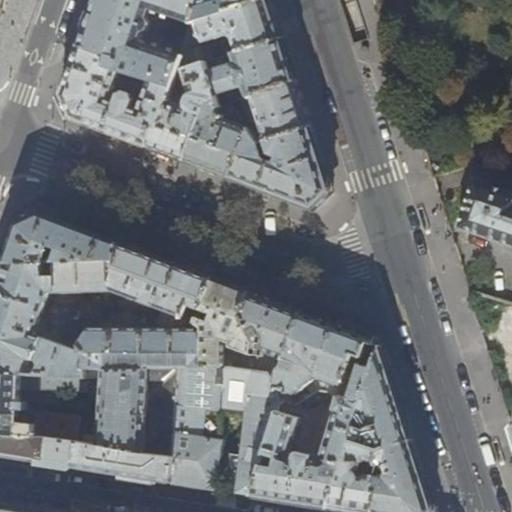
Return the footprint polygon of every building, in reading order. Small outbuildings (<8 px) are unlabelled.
[(193,23),(194,22),(200,0),(199,0),(96,0),(95,5),(83,40),(81,45),(111,57),(108,67),(124,71),(133,74),(142,76),(152,79),(174,85),(176,78),(178,72),(184,54),(143,41),(145,33),(148,33),(150,32),(152,30),(153,29),(154,27),(154,24),(154,22),(153,20),(151,18),(154,9),(193,23)] [(261,0),(194,22),(193,23),(184,54),(178,72),(184,70),(207,63),(222,58),(220,53),(213,55),(208,41),(230,34),(235,37),(240,52),(283,38),(280,29),(270,0),(261,0)] [(199,0),(200,0),(194,22),(261,0),(199,0)] [(207,63),(218,97),(221,105),(231,102),(254,95),(297,80),(286,46),(283,38),(240,52),(222,58),(207,63)] [(114,97),(124,71),(108,67),(111,57),(81,45),(66,88),(63,95),(68,106),(74,119),(113,133),(150,147),(153,124),(162,127),(172,93),(174,86),(174,85),(152,79),(141,111),(135,109),(137,101),(134,94),(128,92),(121,95),(119,99),(114,97)] [(207,63),(184,70),(193,94),(188,106),(184,104),(185,98),(172,93),(162,127),(153,124),(150,147),(182,159),(187,161),(211,99),(218,97),(207,63)] [(142,76),(133,74),(131,81),(140,83),(142,76)] [(183,80),(176,78),(174,85),(174,86),(181,87),(183,80)] [(297,80),(254,95),(255,99),(244,102),(248,116),(254,121),(261,119),(268,140),(312,126),(304,103),(297,80)] [(211,99),(187,161),(194,163),(232,177),(250,130),(245,127),(246,126),(225,118),(231,102),(221,105),(218,97),(211,99)] [(250,130),(232,177),(237,179),(262,189),(267,191),(314,208),(332,191),(320,152),(319,148),(312,126),(268,140),(271,152),(278,155),(280,157),(278,163),(266,158),(261,142),(260,143),(250,129),(250,130)] [(511,193),(475,181),(460,229),(511,246),(511,193)] [(16,213),(19,225),(43,214),(72,224),(74,217),(40,204),(16,213)] [(6,263),(111,260),(117,260),(120,242),(81,227),(72,224),(43,214),(19,225),(15,236),(6,263)] [(197,322),(215,277),(214,276),(173,262),(166,259),(120,242),(117,260),(111,260),(115,290),(160,308),(153,328),(139,328),(139,318),(112,318),(112,328),(92,328),(82,346),(82,348),(82,350),(86,352),(87,369),(108,368),(108,360),(203,359),(204,329),(197,323),(197,322)] [(173,262),(214,276),(216,269),(176,255),(173,262)] [(114,291),(115,290),(111,260),(6,263),(0,279),(0,371),(21,372),(27,357),(36,360),(39,365),(35,373),(87,377),(87,369),(86,352),(82,350),(82,348),(35,334),(51,292),(114,291)] [(242,317),(253,291),(247,289),(215,277),(197,322),(197,323),(204,329),(203,359),(204,367),(229,367),(232,368),(232,364),(228,360),(224,360),(226,340),(232,342),(232,345),(246,352),(245,370),(252,371),(253,356),(254,340),(242,317)] [(286,358),(304,310),(284,302),(253,291),(242,317),(254,340),(253,356),(263,357),(265,352),(286,358)] [(380,347),(382,346),(380,339),(310,312),(304,310),(286,358),(279,376),(276,385),(284,402),(284,404),(295,404),(295,403),(290,401),(293,392),(298,394),(313,382),(319,391),(329,391),(351,398),(368,342),(380,347)] [(360,411),(380,347),(368,342),(351,398),(329,391),(319,391),(305,400),(308,406),(321,399),(330,398),(339,400),(322,456),(291,453),(305,413),(301,403),(300,404),(295,404),(284,404),(253,496),(301,503),(323,507),(330,508),(351,440),(356,423),(360,411)] [(351,440),(381,450),(412,440),(402,406),(382,346),(380,347),(360,411),(370,413),(374,425),(368,427),(356,423),(351,440)] [(144,454),(161,458),(175,460),(180,367),(108,368),(87,369),(87,377),(35,373),(21,372),(0,371),(0,432),(35,435),(50,437),(79,442),(81,416),(32,411),(31,423),(18,422),(19,409),(28,410),(28,400),(20,400),(21,389),(87,391),(88,378),(104,378),(100,438),(85,436),(85,443),(99,446),(144,454)] [(223,440),(225,414),(229,367),(204,367),(180,367),(175,460),(172,483),(183,485),(194,486),(216,490),(223,440)] [(247,495),(253,496),(284,404),(284,402),(276,385),(271,375),(252,371),(245,370),(232,368),(229,367),(225,414),(249,416),(238,493),(247,495)] [(271,375),(276,385),(279,376),(271,375)] [(0,455),(32,460),(75,467),(79,442),(50,437),(35,435),(0,432),(0,455)] [(351,511),(355,511),(375,511),(380,491),(375,490),(377,475),(369,473),(365,475),(364,471),(367,470),(365,461),(370,458),(379,460),(381,450),(351,440),(330,508),(351,511)] [(380,491),(375,511),(434,511),(436,511),(434,507),(433,503),(423,472),(412,440),(381,450),(379,460),(377,475),(375,490),(380,491)] [(112,473),(172,483),(175,460),(161,458),(144,454),(99,446),(85,443),(79,442),(75,467),(112,473)]
